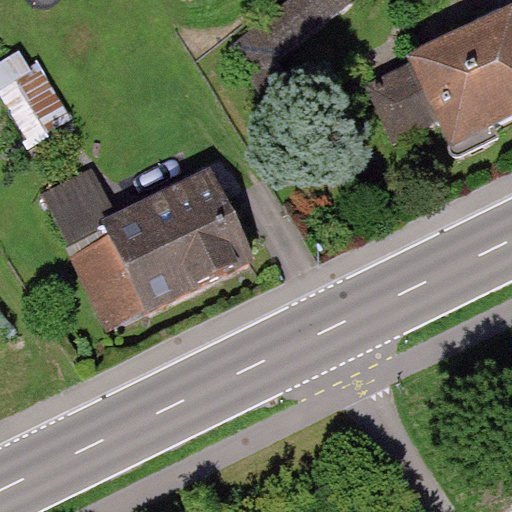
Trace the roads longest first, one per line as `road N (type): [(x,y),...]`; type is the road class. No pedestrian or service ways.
road 1 (primary): [(0,492),(333,329)]
road 2 (residential): [(436,511),(333,329)]
road 3 (primary): [(333,329),(511,242)]
